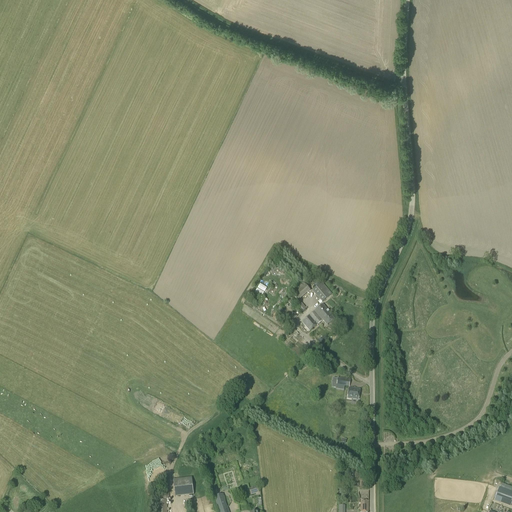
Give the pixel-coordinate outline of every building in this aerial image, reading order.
[(298,302),(310,291),(304,283),(291,294),(293,296),(291,299),(294,303),(297,301),(298,302)] [(322,303),(332,294),(322,283),(312,291),(322,303)] [(287,325),(301,314),(289,299),(276,310),(287,325)] [(333,308),(336,305),(331,299),(328,302),(333,308)] [(302,313),(306,309),(301,303),(297,307),(302,313)] [(327,326),(335,320),(330,314),(331,314),(323,305),(302,323),(310,332),(322,321),(327,326)] [(346,379),(338,378),(338,379),(333,378),(332,383),(331,388),(336,389),(337,385),(345,386),(346,379)] [(359,400),(360,390),(349,388),(348,399),(359,400)] [(179,422),(181,418),(165,412),(164,416),(179,422)] [(176,497),(194,494),(192,477),(173,480),(176,497)] [(358,488),(358,483),(354,482),(354,478),(349,478),(348,487),(358,488)] [(511,487),(504,484),(503,488),(499,487),(494,501),(511,507),(511,502),(511,487)] [(258,487),(249,489),(251,496),(259,493),(258,487)] [(345,501),(347,491),(342,490),(343,488),(340,487),(338,500),(345,501)] [(218,511),(228,511),(223,494),(214,497),(218,511)] [(166,511),(167,500),(157,500),(156,511),(166,511)] [(368,511),(369,504),(369,501),(361,501),(360,511),(368,511)]
